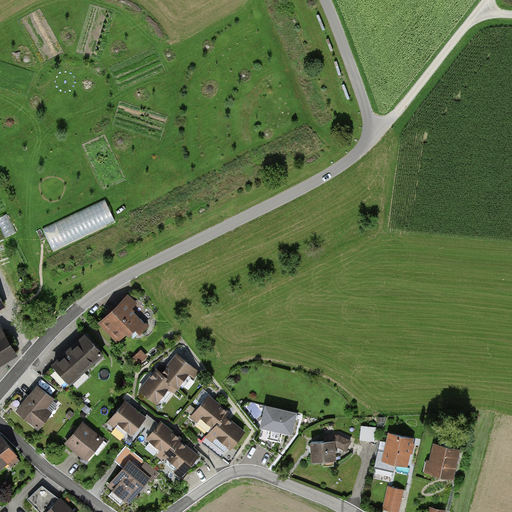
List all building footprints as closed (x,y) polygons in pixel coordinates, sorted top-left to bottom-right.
[(45,226),(54,248),(117,221),(108,199),(45,226)] [(0,217),(0,222),(8,236),(17,231),(7,213),(0,217)] [(129,296),(100,324),(120,345),(145,322),(133,310),(138,305),(129,296)] [(0,368),(20,356),(3,328),(0,329),(0,368)] [(104,354),(87,335),(55,365),(72,384),(104,354)] [(202,372),(178,354),(163,373),(157,369),(139,393),(160,410),(173,393),(181,399),(202,372)] [(58,368),(53,371),(61,381),(66,378),(58,368)] [(55,399),(39,386),(17,413),(40,431),(54,414),(48,409),(55,399)] [(231,412),(210,396),(192,419),(209,432),(206,436),(229,453),(247,430),(228,416),(231,412)] [(148,420),(128,402),(108,425),(128,442),(148,420)] [(295,413),(267,407),(262,428),(269,430),(267,438),(281,441),(283,433),(290,435),(295,413)] [(106,440),(85,423),(67,445),(88,461),(106,440)] [(184,439),(163,423),(145,446),(162,458),(159,462),(182,480),(200,457),(182,443),(184,439)] [(370,426),(363,426),(361,440),(369,441),(370,426)] [(396,472),(397,465),(410,468),(416,440),(390,434),(386,453),(379,452),(376,467),(396,472)] [(0,467),(17,454),(2,435),(0,436),(0,467)] [(333,441),(313,443),(314,460),(335,458),(334,445),(337,445),(346,450),(350,441),(339,435),(333,436),(333,441)] [(462,450),(434,444),(428,474),(455,480),(462,450)] [(153,479),(131,461),(110,486),(132,504),(153,479)] [(73,511),(60,499),(58,501),(54,497),(41,487),(29,499),(41,511),(73,511)] [(400,511),(405,491),(389,487),(384,510),(393,511),(400,511)]
